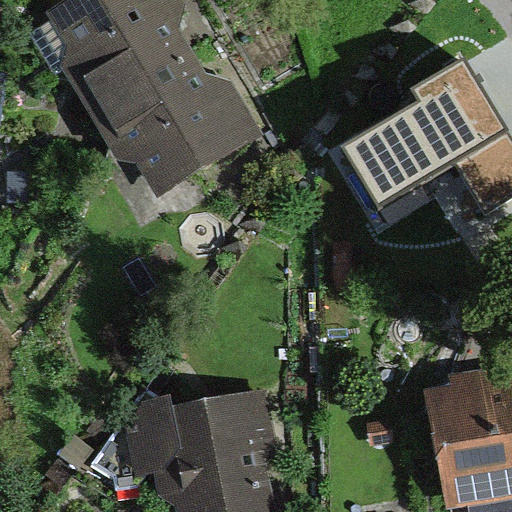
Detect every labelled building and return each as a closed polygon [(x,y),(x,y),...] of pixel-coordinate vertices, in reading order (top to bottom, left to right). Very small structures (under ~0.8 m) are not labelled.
[(170,0),(92,0),(52,25),(102,108),(200,49),(170,0)] [(200,49),(102,108),(153,191),(251,132),(200,49)] [(461,213),(448,188),(511,152),(511,130),(475,64),(398,107),(410,129),(327,175),(374,261),(461,213)] [(511,380),(422,400),(447,511),(485,511),(511,506),(511,380)] [(276,511),(262,412),(164,426),(145,400),(104,462),(145,482),(171,476),(175,511),(276,511)]
